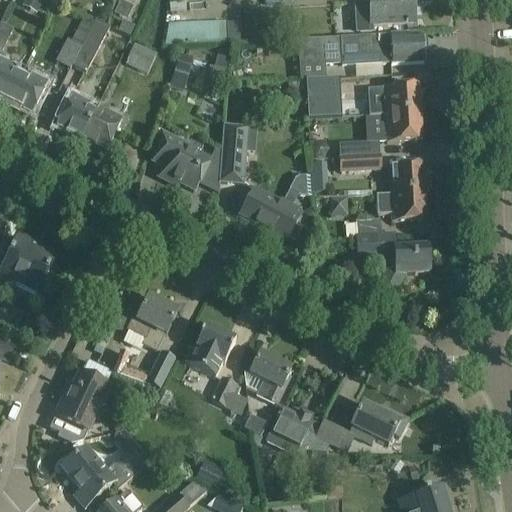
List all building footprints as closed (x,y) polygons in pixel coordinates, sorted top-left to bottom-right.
[(357,0),(353,5),(355,35),(372,34),(372,29),(414,26),(412,0),(357,0)] [(85,76),(109,30),(95,22),(80,50),(70,69),(85,76)] [(123,23),(117,33),(128,39),(133,28),(123,23)] [(226,43),(226,23),(167,25),(168,44),(226,43)] [(387,37),(297,43),(298,67),(340,64),(341,67),(390,64),(390,67),(403,66),(423,65),(421,39),(407,40),(407,36),(387,37)] [(69,72),(70,69),(80,50),(66,42),(54,64),(69,72)] [(124,66),(146,77),(155,56),(133,46),(124,66)] [(0,101),(7,105),(20,79),(13,75),(16,68),(0,60),(0,101)] [(239,67),(231,70),(233,79),(241,77),(239,67)] [(48,84),(29,75),(26,82),(20,79),(7,105),(32,118),(48,84)] [(338,80),(305,83),(307,122),(341,120),(338,80)] [(382,91),(367,92),(368,119),(390,118),(419,116),(417,88),(397,90),(382,90),(382,91)] [(80,142),(93,115),(86,111),(90,105),(72,96),(55,129),(80,142)] [(100,118),(93,115),(80,142),(105,154),(114,136),(121,120),(103,112),(100,118)] [(391,125),(385,125),(386,146),(401,145),(421,144),(419,116),(390,118),(391,125)] [(244,131),(222,129),(218,184),(242,187),(245,155),(242,154),(244,131)] [(202,148),(190,142),(187,149),(160,136),(152,164),(163,169),(158,180),(169,185),(170,182),(194,194),(209,164),(197,158),(202,148)] [(380,158),(379,144),(338,147),(338,161),(380,158)] [(381,173),(380,158),(338,161),(339,175),(381,173)] [(324,165),(309,166),(310,175),(325,175),(324,165)] [(424,195),(424,194),(428,193),(427,181),(423,180),(422,168),(387,170),(389,197),(424,195)] [(297,198),(306,199),(304,179),(298,179),(294,182),(282,206),(254,191),(240,219),(238,222),(259,233),(260,230),(286,244),(300,216),(290,210),(297,198)] [(424,195),(389,197),(375,198),(376,218),(390,217),(391,225),(426,223),(424,195)] [(380,237),(378,222),(354,223),(355,238),(380,237)] [(393,237),(380,237),(355,238),(356,260),(393,258),(393,265),(391,265),(377,290),(392,298),(403,277),(429,276),(427,249),(394,251),(393,237)] [(56,257),(18,238),(4,266),(0,264),(0,278),(36,296),(56,257)] [(323,276),(317,289),(325,293),(333,289),(336,282),(323,276)] [(176,315),(147,301),(136,323),(131,321),(126,331),(127,332),(121,344),(152,359),(164,336),(166,336),(176,315)] [(191,350),(184,364),(189,367),(188,369),(214,381),(222,365),(224,366),(234,344),(219,336),(220,333),(210,328),(208,331),(205,329),(194,352),(191,350)] [(5,361),(12,346),(0,344),(0,362),(8,364),(9,362),(5,361)] [(111,378),(142,389),(146,376),(128,370),(132,360),(119,355),(111,378)] [(173,363),(160,356),(145,386),(158,393),(173,363)] [(249,377),(243,373),(245,389),(257,395),(255,398),(263,402),(276,408),(278,403),(287,385),(284,384),(290,372),(259,356),(250,374),(249,377)] [(78,378),(64,406),(61,405),(54,419),(87,435),(108,392),(78,378)] [(232,396),(235,388),(221,381),(210,403),(239,416),(245,403),(232,396)] [(349,435),(372,447),(375,442),(388,448),(393,438),(398,440),(407,423),(387,413),(384,418),(362,407),(350,431),(351,431),(349,435)] [(306,456),(320,430),(308,424),(311,418),(299,412),(297,418),(281,411),(272,429),(273,429),(267,442),(295,455),(290,464),(304,470),(303,503),(325,501),(325,457),(306,456)] [(243,431),(259,439),(266,426),(249,418),(243,431)] [(115,422),(112,427),(114,435),(126,432),(123,420),(115,422)] [(320,430),(306,456),(325,457),(330,445),(336,448),(343,434),(337,430),(323,423),(320,430)] [(70,465),(61,472),(80,495),(74,500),(83,511),(112,487),(117,493),(134,479),(133,478),(126,469),(120,462),(103,476),(84,453),(75,460),(73,460),(70,462),(70,465)] [(327,459),(327,471),(340,471),(340,459),(327,459)] [(133,463),(126,469),(133,478),(140,472),(133,463)] [(185,511),(206,494),(191,486),(177,498),(178,499),(162,511),(185,511)] [(447,511),(440,490),(397,504),(399,511),(447,511)] [(129,497),(126,493),(103,511),(140,511),(141,511),(141,507),(133,498),(129,497)]
